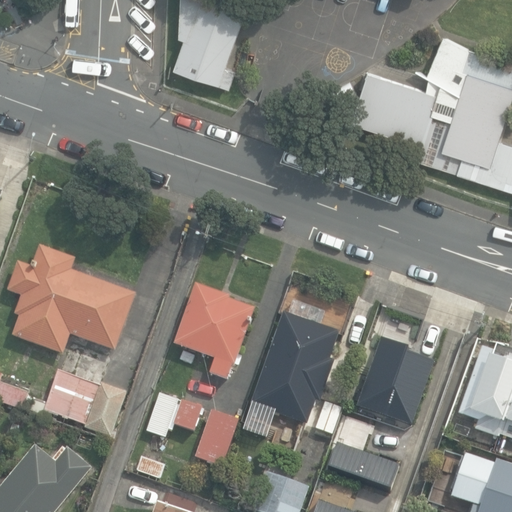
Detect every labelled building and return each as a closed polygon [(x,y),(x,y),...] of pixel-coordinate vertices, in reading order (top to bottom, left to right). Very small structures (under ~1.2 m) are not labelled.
[(175,69),(231,89),(237,70),(227,66),(247,9),(225,0),(182,0),(180,37),(186,39),(175,69)] [(511,143),(499,140),(511,100),(511,63),(442,38),(426,76),(427,90),(369,72),(353,121),(421,143),(416,158),(511,189),(511,143)] [(12,331),(62,349),(69,329),(114,346),(134,289),(70,266),(75,255),(39,242),(32,262),(18,257),(8,286),(21,291),(14,310),(19,312),(12,331)] [(256,306),(196,284),(175,344),(215,358),(210,372),(230,379),(256,306)] [(253,405),(308,425),(317,401),(321,402),(336,361),(332,360),(341,333),(286,313),(253,405)] [(411,348),(383,338),(358,407),(414,427),(436,362),(413,354),(409,353),(411,348)] [(511,358),(482,348),(460,415),(478,421),(475,429),(511,441),(511,358)] [(0,401),(24,410),(31,394),(1,383),(5,374),(0,372),(0,401)] [(87,428),(112,437),(128,392),(103,383),(102,386),(60,372),(46,410),(88,425),(87,428)] [(148,432),(168,438),(173,424),(196,432),(204,408),(162,393),(148,432)] [(198,458),(225,467),(241,421),(214,411),(198,458)] [(330,471),(391,492),(401,465),(339,443),(330,471)] [(56,511),(94,468),(70,447),(56,463),(38,447),(0,490),(0,511),(56,511)] [(493,464),(465,455),(451,499),(480,508),(478,511),(511,511),(511,464),(495,459),(493,464)] [(139,471),(163,479),(167,466),(144,457),(139,471)] [(253,511),(256,511),(301,511),(310,487),(267,471),(253,511)] [(156,511),(188,511),(160,501),(156,511)] [(351,511),(320,501),(315,511),(351,511)]
